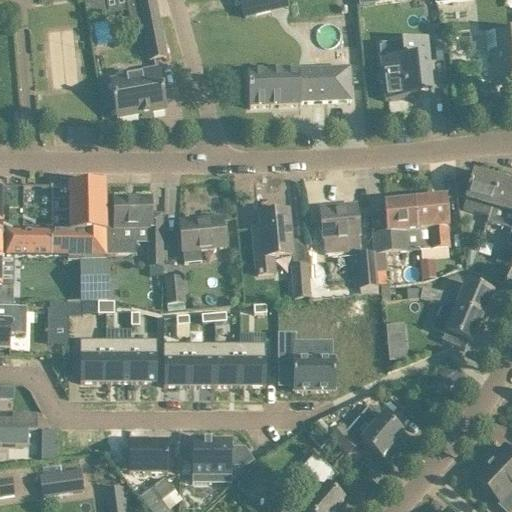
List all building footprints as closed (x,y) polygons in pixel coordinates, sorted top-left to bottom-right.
[(166,59),(158,17),(154,0),(125,0),(130,23),(139,21),(148,63),(166,59)] [(286,0),(288,17),(352,14),(351,0),(286,0)] [(511,34),(495,36),(495,34),(484,35),(486,54),(492,53),(495,84),(511,81),(511,34)] [(432,89),(427,40),(402,43),(404,60),(380,63),(384,103),(419,99),(418,91),(432,89)] [(349,71),(247,75),(248,110),(300,108),(300,105),(350,103),(349,71)] [(110,82),(117,121),(166,112),(159,73),(110,82)] [(491,208),(499,181),(474,174),(466,200),(491,208)] [(511,185),(499,181),(491,208),(488,219),(487,223),(511,231),(506,246),(511,247),(511,185)] [(51,227),(50,259),(67,259),(67,261),(80,261),(88,261),(106,261),(106,256),(106,244),(105,233),(105,211),(105,206),(105,186),(69,187),(69,190),(69,210),(51,210),(51,227)] [(0,238),(1,238),(1,258),(50,259),(51,227),(22,227),(22,190),(0,190),(0,189),(0,188),(0,238)] [(448,229),(447,218),(445,199),(414,201),(419,251),(419,252),(431,251),(449,249),(446,229),(448,229)] [(114,211),(105,211),(105,233),(106,244),(106,256),(138,256),(138,243),(148,243),(148,267),(161,267),(162,258),(161,238),(161,216),(150,216),(150,200),(114,200),(114,211)] [(376,256),(384,256),(390,255),(408,253),(408,252),(419,251),(414,201),(383,204),(386,234),(372,235),(374,257),(376,256)] [(359,240),(357,227),(356,207),(342,208),(343,212),(320,214),(323,243),(325,243),(326,256),(359,253),(358,240),(359,240)] [(291,257),(289,233),(287,213),(260,216),(261,230),(253,230),(257,277),(273,276),(272,259),(291,257)] [(224,250),(223,240),(221,220),(202,222),(203,226),(180,228),(182,254),(184,265),(201,264),(200,252),(224,250)] [(0,238),(0,308),(13,309),(13,287),(0,287),(1,258),(1,238),(0,238)] [(478,250),(462,246),(466,272),(471,273),(478,250)] [(503,285),(511,266),(511,255),(503,250),(493,266),(476,259),(472,274),(503,285)] [(377,277),(376,275),(374,257),(356,258),(360,298),(378,297),(377,277)] [(106,261),(88,261),(88,281),(107,281),(107,261),(106,261)] [(437,280),(437,262),(422,262),(422,280),(437,280)] [(310,292),(309,292),(307,267),(290,269),(293,301),(305,300),(306,302),(310,302),(310,292)] [(167,313),(185,312),(185,305),(186,305),(183,278),(164,280),(167,313)] [(492,295),(474,287),(466,284),(456,309),(482,320),(492,295)] [(391,303),(389,287),(381,288),(382,304),(391,303)] [(422,289),(420,300),(440,305),(442,293),(422,289)] [(419,300),(418,290),(407,291),(408,301),(419,300)] [(81,304),(66,304),(66,305),(67,319),(81,319),(81,304)] [(98,304),(98,316),(106,316),(106,304),(98,304)] [(106,304),(106,316),(114,316),(114,304),(106,304)] [(49,305),(49,310),(50,310),(49,322),(67,322),(67,319),(66,305),(61,305),(49,305)] [(266,307),(253,308),(254,316),(266,316),(266,307)] [(0,350),(9,351),(10,337),(26,337),(26,310),(13,309),(0,308),(0,350)] [(472,344),(482,320),(456,309),(446,334),(453,337),(472,344)] [(188,314),(176,315),(177,328),(189,327),(188,314)] [(147,315),(131,316),(131,328),(147,328),(147,315)] [(225,315),(213,316),(214,324),(226,323),(225,315)] [(213,316),(201,317),(202,325),(214,324),(213,316)] [(278,335),(278,370),(294,370),(294,389),(294,394),(333,394),(333,362),(332,362),(311,362),(312,344),(296,344),(296,335),(278,335)] [(405,338),(386,340),(388,363),(407,362),(405,338)] [(105,385),(105,343),(80,343),(80,385),(105,385)] [(131,385),(131,343),(105,343),(105,385),(131,385)] [(157,343),(131,343),(131,385),(157,385),(157,343)] [(189,389),(189,347),(163,346),(163,389),(189,389)] [(214,389),(214,347),(189,347),(189,389),(214,389)] [(240,389),(240,347),(214,347),(214,389),(240,389)] [(265,347),(240,347),(240,389),(265,389),(265,347)] [(437,373),(447,388),(462,378),(452,363),(437,373)] [(435,392),(422,381),(398,408),(412,420),(435,392)] [(0,386),(0,398),(15,400),(16,388),(0,386)] [(382,418),(369,407),(345,435),(340,429),(330,439),(347,457),(362,443),(381,460),(402,435),(382,418)] [(0,431),(37,432),(37,416),(12,415),(12,419),(0,419),(0,431)] [(192,443),(192,477),(192,486),(210,486),(210,477),(231,477),(231,469),(246,469),(254,464),(244,449),(232,450),(231,443),(210,443),(210,442),(203,442),(203,443),(192,443)] [(128,443),(128,475),(167,475),(167,443),(128,443)] [(41,447),(41,461),(56,461),(56,447),(41,447)] [(511,492),(511,458),(503,450),(474,480),(489,494),(500,504),(511,492)] [(308,493),(298,505),(306,511),(334,511),(343,502),(328,489),(328,488),(338,477),(314,456),(298,474),(305,479),(299,486),(308,493)] [(263,480),(252,471),(238,488),(249,498),(263,480)] [(83,493),(83,492),(80,472),(39,478),(42,499),(83,493)] [(0,483),(0,499),(14,498),(12,482),(0,483)] [(165,482),(141,500),(149,511),(167,511),(161,503),(173,493),(165,482)] [(127,511),(124,489),(106,491),(108,511),(127,511)]
